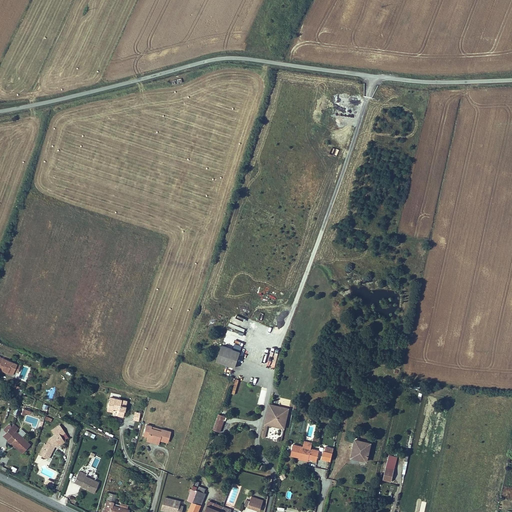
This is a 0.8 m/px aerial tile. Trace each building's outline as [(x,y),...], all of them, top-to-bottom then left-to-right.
[(217,361),(235,368),(241,352),(223,345),(217,361)] [(21,364),(17,363),(3,357),(0,365),(0,369),(3,370),(12,374),(13,373),(14,370),(18,371),(21,364)] [(122,418),(127,402),(110,398),(107,411),(112,413),(113,409),(119,411),(117,416),(122,418)] [(266,419),(282,423),(287,403),(281,402),(281,403),(276,402),(275,404),(273,403),(271,401),(267,400),(263,418),(266,419)] [(224,421),(225,416),(218,413),(212,429),(217,430),(220,420),(224,421)] [(31,443),(17,432),(20,428),(13,422),(10,426),(3,435),(24,452),(31,443)] [(64,431),(59,423),(50,429),(54,434),(48,438),(46,443),(44,442),(39,453),(47,457),(53,446),(52,446),(53,444),(55,445),(64,439),(60,434),(64,431)] [(152,425),(147,424),(143,434),(148,436),(147,438),(157,441),(157,439),(159,439),(167,442),(170,431),(162,429),(161,431),(151,428),(152,425)] [(318,459),(318,456),(322,457),(332,459),(333,451),(324,449),(320,448),(320,449),(312,447),(313,441),(305,439),(304,445),(294,443),(292,454),(300,456),(300,459),(308,461),(309,457),(318,459)] [(356,454),(368,456),(371,441),(354,439),(352,449),(357,450),(356,454)] [(367,459),(368,456),(356,454),(357,450),(352,449),(351,456),(367,459)] [(393,480),(398,457),(389,455),(384,478),(393,480)] [(81,487),(89,491),(95,493),(100,483),(86,477),(86,478),(84,477),(85,474),(80,472),(75,483),(82,486),(81,487)] [(202,505),(206,494),(196,491),(198,485),(192,484),(186,500),(191,501),(202,505)] [(206,494),(208,489),(198,485),(196,491),(206,494)] [(129,511),(131,508),(128,507),(129,504),(121,501),(120,505),(114,503),(117,493),(111,491),(105,510),(102,509),(101,511),(129,511)] [(246,504),(262,509),(265,498),(253,495),(252,500),(248,499),(246,504)] [(163,497),(160,510),(170,511),(170,510),(176,511),(175,511),(180,511),(182,505),(178,505),(179,501),(163,497)] [(191,511),(198,511),(202,505),(191,501),(187,511),(191,511)] [(220,511),(221,510),(223,505),(208,501),(204,511),(220,511)]
